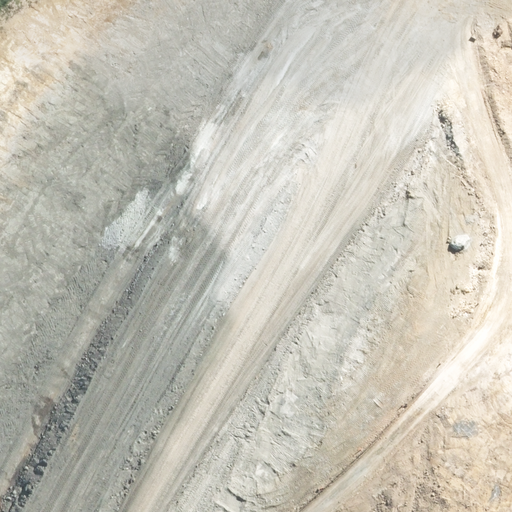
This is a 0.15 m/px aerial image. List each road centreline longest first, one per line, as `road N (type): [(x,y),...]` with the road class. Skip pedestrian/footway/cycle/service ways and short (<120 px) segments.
road 1 (track): [(505,511),(460,461),(0,77)]
road 2 (trunk): [(385,0),(249,194),(75,511)]
road 3 (trunk): [(28,511),(142,288),(334,0)]
road 4 (track): [(174,511),(396,187),(471,0)]
